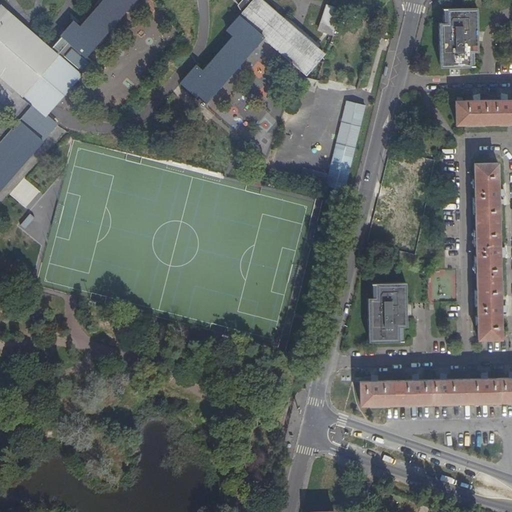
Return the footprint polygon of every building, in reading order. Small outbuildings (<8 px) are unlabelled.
[(133,0),(99,0),(80,22),(75,17),(50,45),(2,3),(0,4),(0,75),(32,104),(0,140),(0,187),(58,122),(47,112),(93,60),(86,54),(133,0)] [(181,81),(199,96),(196,100),(202,105),(245,55),(246,53),(262,34),(306,72),(326,51),(266,0),(249,0),(243,7),(227,27),(233,32),(203,67),(197,62),(181,81)] [(320,27),(334,32),(343,7),(329,1),(320,27)] [(440,66),(474,64),(474,63),(473,52),(478,52),(477,7),(443,8),(443,22),(439,22),(440,66)] [(330,172),(327,183),(327,186),(344,190),(365,104),(348,100),(330,172)] [(511,100),(462,102),(457,102),(455,102),(456,123),(511,121),(511,100)] [(399,152),(398,159),(416,163),(417,156),(399,152)] [(415,165),(433,169),(435,160),(417,156),(416,163),(398,159),(394,177),(408,181),(407,184),(411,185),(415,165)] [(497,163),(474,164),(478,339),(501,338),(497,163)] [(302,177),(327,183),(330,172),(305,165),(302,177)] [(404,210),(387,206),(384,219),(401,223),(404,210)] [(27,213),(19,225),(26,229),(33,217),(27,213)] [(398,327),(402,327),(402,326),(406,326),(405,282),(371,284),(371,298),(368,298),(368,341),(399,340),(398,327)] [(511,377),(359,381),(360,405),(511,401),(511,377)]
